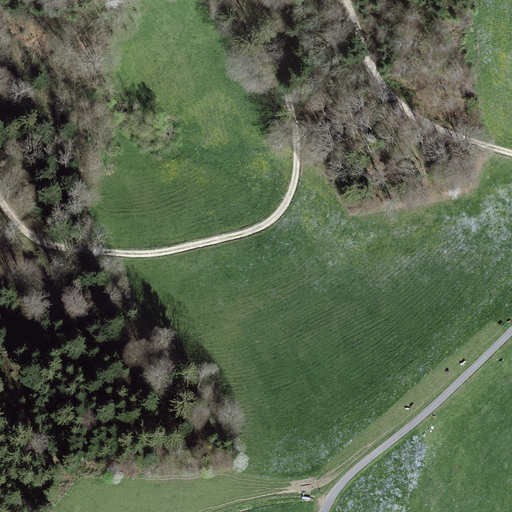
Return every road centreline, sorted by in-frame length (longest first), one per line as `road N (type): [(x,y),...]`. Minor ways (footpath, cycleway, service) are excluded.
road 1 (track): [(0,197),(39,239),(79,249),(179,250),(269,224),(288,199),(298,151),(271,0)]
road 2 (unclassified): [(323,511),(345,478),(511,330)]
road 3 (track): [(346,0),(374,72),(401,106),(438,129),(511,154)]
